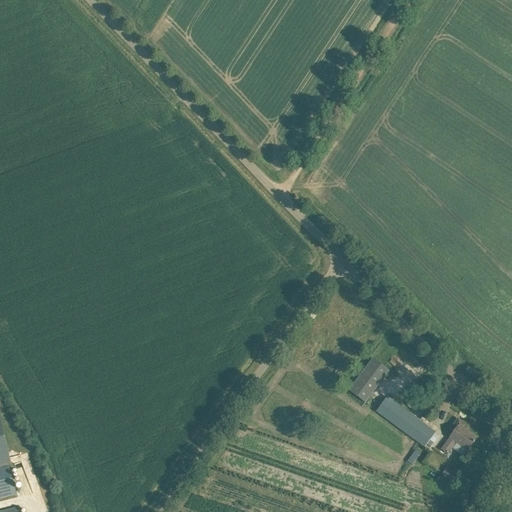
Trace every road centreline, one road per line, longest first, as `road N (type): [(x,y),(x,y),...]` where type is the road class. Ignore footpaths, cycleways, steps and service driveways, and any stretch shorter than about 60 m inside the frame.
road 1 (unclassified): [(348,264),(90,0)]
road 2 (unclassified): [(163,511),(348,264)]
road 3 (track): [(409,0),(278,195)]
road 4 (unclassified): [(511,415),(466,383),(348,264)]
